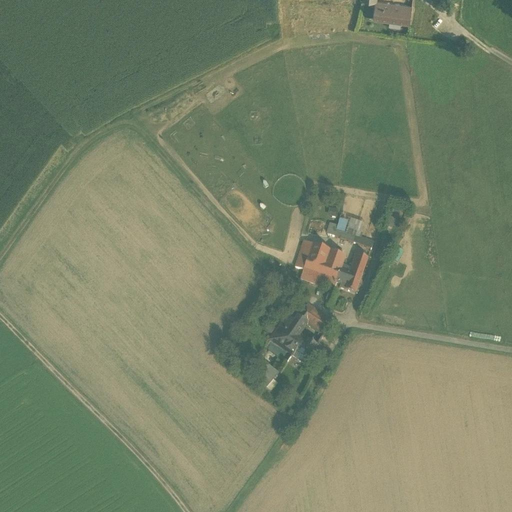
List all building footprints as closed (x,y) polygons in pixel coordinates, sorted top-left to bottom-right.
[(413,6),(376,0),(376,2),(374,19),(410,24),(413,6)] [(397,224),(390,221),(387,231),(394,233),(397,224)] [(334,238),(336,231),(337,226),(329,225),(327,236),(334,238)] [(352,244),(354,237),(336,231),(334,238),(352,244)] [(352,244),(371,251),(373,244),(354,237),(352,244)] [(312,246),(304,243),(301,250),(309,253),(312,246)] [(320,279),(329,253),(312,246),(309,253),(303,272),(302,273),(320,279)] [(303,272),(309,253),(301,250),(294,269),(303,272)] [(333,292),(336,285),(341,270),(340,270),(344,258),(329,253),(320,279),(317,287),(333,292)] [(352,270),(363,273),(367,260),(354,256),(349,273),(352,273),(352,270)] [(349,273),(341,270),(336,285),(340,286),(339,290),(355,295),(363,273),(352,270),(352,273),(349,273)] [(320,279),(302,273),(300,281),(317,287),(320,279)] [(394,276),(388,293),(395,296),(402,279),(394,276)] [(287,319),(293,323),(297,319),(305,308),(298,304),(287,319)] [(297,319),(307,325),(324,336),(332,323),(307,306),(305,308),(297,319)] [(293,323),(287,319),(269,341),(304,366),(316,348),(299,336),(307,325),(297,319),(293,323)] [(277,375),(266,365),(253,379),(265,389),(277,375)]
